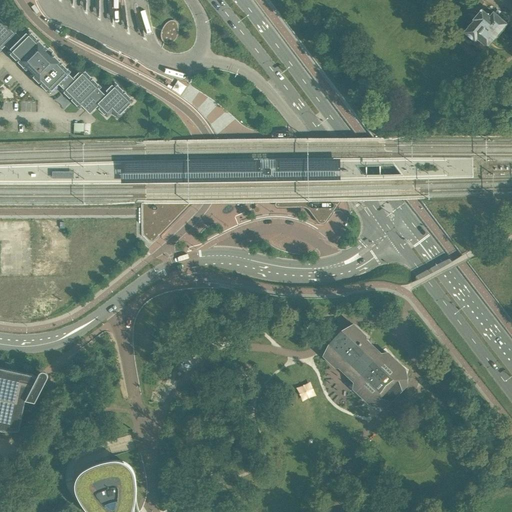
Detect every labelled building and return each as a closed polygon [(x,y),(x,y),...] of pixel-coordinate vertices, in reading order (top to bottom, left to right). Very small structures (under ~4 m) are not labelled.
[(490,16),(470,0),(462,0),(460,3),(476,17),(473,19),(474,20),(471,24),(468,26),(469,27),(465,31),(465,30),(464,31),(465,32),(465,37),(469,41),(475,40),(475,41),(477,38),(487,47),(488,46),(495,37),(495,38),(496,37),(497,37),(501,37),(504,34),(503,30),(503,29),(503,28),(507,23),(500,17),(499,14),(497,11),(493,12),(490,16)] [(22,38),(18,34),(20,32),(0,12),(0,51),(1,52),(6,46),(10,50),(8,52),(27,71),(29,69),(33,73),(31,75),(50,94),(60,85),(63,88),(61,90),(80,110),(83,107),(91,114),(97,108),(108,118),(113,113),(118,118),(135,101),(115,82),(104,93),(100,90),(102,88),(83,68),(73,78),(70,74),(72,72),(53,53),(50,55),(47,51),(49,49),(30,30),(22,38)] [(135,14),(135,15),(135,19),(136,23),(139,29),(140,33),(141,34),(142,35),(143,34),(144,33),(139,17),(138,14),(137,13),(135,14)] [(169,20),(166,22),(164,25),(161,30),(161,33),(161,36),(162,39),(164,42),(167,43),(171,43),(174,40),(177,37),(178,32),(178,27),(178,24),(176,21),(175,20),(172,19),(169,20)] [(68,34),(69,35),(109,55),(110,55),(111,55),(112,53),(112,51),(111,50),(106,47),(99,43),(91,39),(83,36),(79,33),(73,31),(69,30),(68,31),(67,33),(68,34)] [(294,159),(304,159),(306,159),(307,160),(308,161),(322,179),(322,180),(322,182),(321,182),(320,183),(294,183),(292,183),(290,183),(289,184),(277,202),(276,204),(276,205),(277,206),(278,207),(283,207),(299,206),(302,207),(305,207),(306,207),(308,209),(310,211),(318,221),(320,222),(322,223),(325,222),(326,221),(340,201),(341,199),(341,197),(340,194),(331,183),(300,143),(292,133),(291,132),(289,131),(276,131),(274,132),(273,134),(272,135),(273,137),(276,141),(279,145),(282,149),(286,154),(288,158),(290,159),(294,159)] [(193,145),(192,144),(148,145),(148,184),(148,187),(148,196),(149,205),(143,205),(143,235),(148,240),(150,242),(153,242),(155,241),(157,239),(160,236),(159,236),(179,215),(190,204),(197,193),(200,184),(201,178),(201,177),(202,169),(201,161),(199,154),(196,150),(195,146),(194,145),(193,145)] [(338,180),(338,159),(228,160),(119,162),(119,183),(228,181),(338,180)] [(74,171),(52,171),(52,174),(52,179),(75,179),(75,174),(74,171)] [(381,357),(366,343),(368,341),(365,339),(366,336),(354,325),(348,329),(348,330),(329,350),(328,350),(324,356),(335,367),(339,366),(341,369),(343,367),(358,382),(354,385),(353,389),(370,405),(376,405),(377,403),(380,406),(383,406),(388,400),(388,397),(398,387),(401,387),(406,381),(406,378),(404,376),(405,375),(405,369),(388,352),(384,354),(381,357)] [(311,333),(305,339),(311,345),(317,339),(311,333)] [(0,430),(3,431),(20,431),(24,410),(30,412),(48,378),(48,377),(48,376),(48,375),(48,374),(48,373),(47,373),(47,372),(46,372),(46,371),(45,371),(44,371),(43,371),(42,371),(41,371),(41,372),(40,372),(38,375),(37,375),(37,376),(36,376),(35,376),(34,376),(34,375),(33,375),(33,374),(32,374),(0,367),(0,430)] [(140,511),(138,507),(138,503),(136,492),(136,484),(134,474),(133,470),(128,464),(124,461),(121,460),(116,460),(110,460),(103,462),(97,463),(91,465),(86,468),(81,473),(77,476),(75,479),(74,483),(73,487),(73,491),(74,495),(76,500),(80,504),(87,511),(140,511)]
